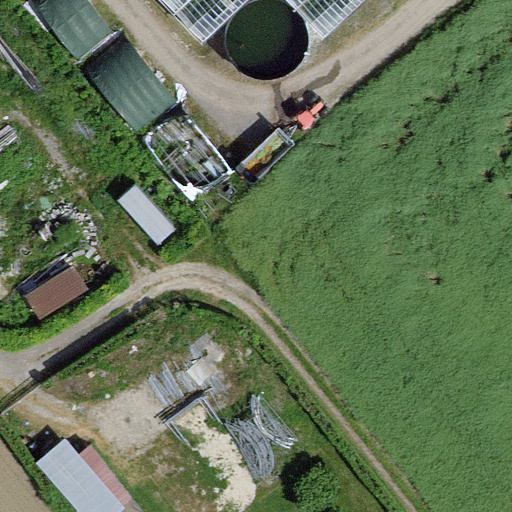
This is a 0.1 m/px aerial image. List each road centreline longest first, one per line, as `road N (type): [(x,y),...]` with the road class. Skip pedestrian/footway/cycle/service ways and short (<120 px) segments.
road 1 (track): [(425,511),(283,331),(228,291),(191,286),(148,296),(44,356),(0,357)]
road 2 (track): [(121,0),(239,129),(320,86),(426,0)]
